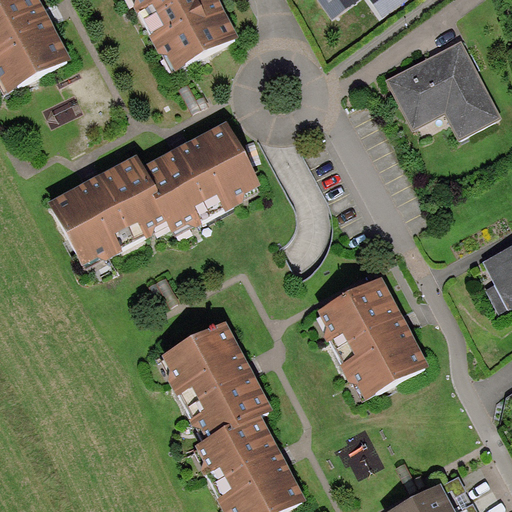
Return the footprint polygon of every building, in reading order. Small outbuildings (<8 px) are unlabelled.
[(71,62),(38,0),(0,0),(0,80),(8,95),(71,62)] [(136,0),(137,0),(133,10),(137,15),(139,13),(151,37),(149,38),(159,57),(167,57),(177,73),(239,39),(218,0),(136,0)] [(408,0),(369,0),(382,18),(408,0)] [(461,42),(386,82),(413,132),(446,114),(459,139),(501,117),(461,42)] [(228,123),(144,167),(160,196),(154,198),(166,224),(172,235),(188,227),(198,230),(244,204),(246,195),(261,187),(228,123)] [(160,196),(144,167),(138,157),(48,204),(82,268),(97,260),(106,263),(153,238),(156,230),(166,224),(154,198),(160,196)] [(511,247),(483,263),(508,310),(511,308),(511,247)] [(429,368),(382,280),(318,313),(327,330),(324,339),(328,344),(330,343),(343,366),(340,367),(348,384),(358,386),(366,402),(429,368)] [(226,323),(162,357),(170,373),(168,381),(177,399),(181,397),(192,420),(189,422),(193,429),(200,431),(206,442),(226,431),(229,436),(262,419),(274,413),(226,323)] [(290,511),(306,504),(262,419),(229,436),(226,431),(206,442),(195,447),(204,464),(200,472),(204,479),(207,477),(220,499),(217,500),(222,511),(290,511)] [(391,511),(459,511),(473,505),(458,478),(442,487),(441,485),(391,511)]
